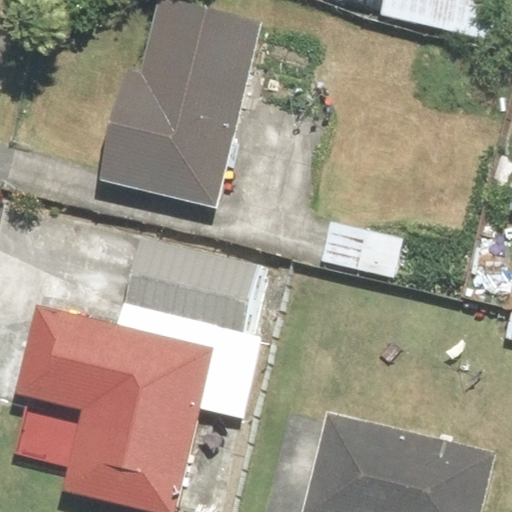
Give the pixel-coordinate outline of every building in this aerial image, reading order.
[(173,0),(159,0),(118,186),(238,212),(280,24),(173,0)] [(511,0),(394,0),(391,11),(511,43),(511,0)] [(421,244),(340,227),(329,277),(410,295),(421,244)] [(193,511),(231,350),(55,309),(34,398),(99,413),(80,495),(152,511),(193,511)] [(500,511),(511,465),(511,455),(347,415),(324,511),(500,511)]
